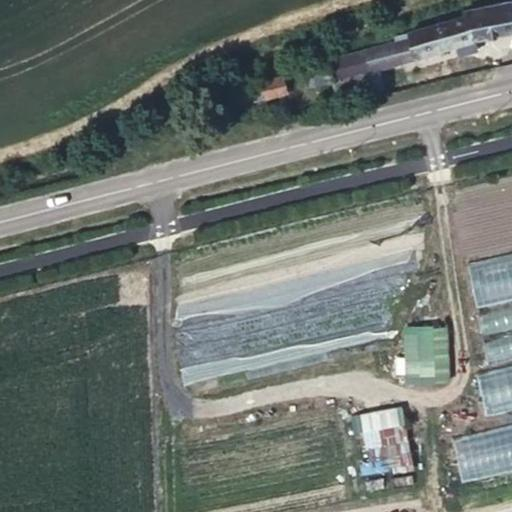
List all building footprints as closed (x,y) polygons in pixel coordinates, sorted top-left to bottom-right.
[(511,0),(483,0),(471,3),(479,25),(511,15),(511,0)] [(413,20),(420,42),(479,25),(471,3),(413,20)] [(380,36),(384,52),(393,49),(420,42),(413,20),(402,30),(380,36)] [(336,65),(384,52),(380,36),(332,49),(336,65)] [(316,70),(336,65),(332,49),(330,43),(311,49),(316,70)] [(393,49),(384,52),(388,69),(399,67),(393,49)] [(384,52),(336,65),(341,82),(388,69),(384,52)] [(292,63),(257,71),(261,85),(296,77),(292,63)] [(449,324),(405,325),(405,384),(450,383),(449,324)] [(485,410),(511,404),(511,364),(477,371),(485,410)] [(357,412),(361,453),(408,449),(404,408),(357,412)] [(511,423),(453,435),(462,480),(511,469),(511,423)] [(362,474),(391,471),(389,459),(361,462),(362,474)]
